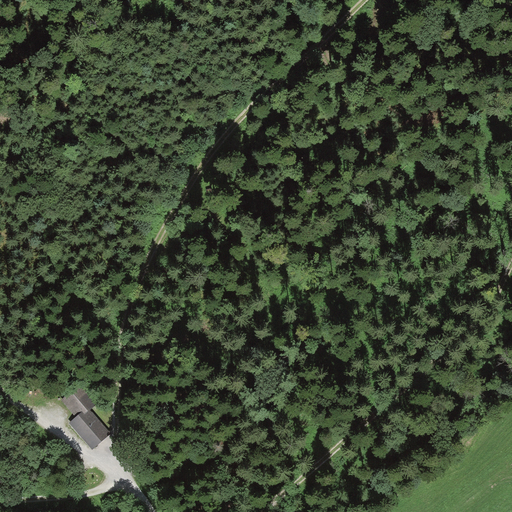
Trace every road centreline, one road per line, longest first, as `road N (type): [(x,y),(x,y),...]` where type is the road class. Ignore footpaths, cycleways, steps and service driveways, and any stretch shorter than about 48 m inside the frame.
road 1 (track): [(360,0),(224,131),(170,214),(122,335),(118,479)]
road 2 (track): [(267,511),(471,327),(511,260)]
road 3 (track): [(118,479),(105,462),(0,394)]
road 4 (track): [(0,502),(99,491),(118,479)]
